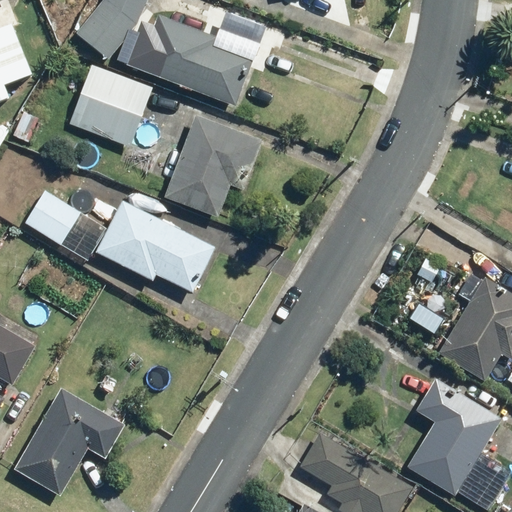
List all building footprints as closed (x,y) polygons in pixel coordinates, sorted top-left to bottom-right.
[(75,35),(108,63),(136,29),(147,0),(103,0),(103,2),(75,35)] [(355,4),(342,0),(312,0),(310,8),(350,21),(355,4)] [(157,19),(136,73),(234,111),(253,64),(214,49),(216,42),(157,19)] [(0,34),(0,107),(6,105),(1,92),(29,82),(10,31),(0,34)] [(92,68),(69,126),(129,150),(152,92),(92,68)] [(40,119),(23,112),(12,139),(28,146),(40,119)] [(260,145),(195,120),(164,200),(217,220),(228,190),(237,193),(244,174),(248,176),(260,145)] [(106,229),(42,191),(21,228),(84,266),(106,229)] [(120,205),(95,256),(152,284),(155,279),(190,296),(213,250),(120,205)] [(511,297),(482,280),(438,354),(483,382),(499,356),(510,363),(511,360),(511,297)] [(0,408),(3,403),(0,400),(0,383),(11,390),(33,351),(31,349),(38,337),(0,314),(0,408)] [(451,498),(499,421),(433,380),(413,413),(431,425),(404,469),(451,498)] [(60,393),(13,475),(59,501),(86,453),(100,460),(106,460),(124,429),(60,393)] [(396,511),(410,489),(317,435),(297,470),(330,488),(325,496),(341,505),(336,511),(396,511)]
